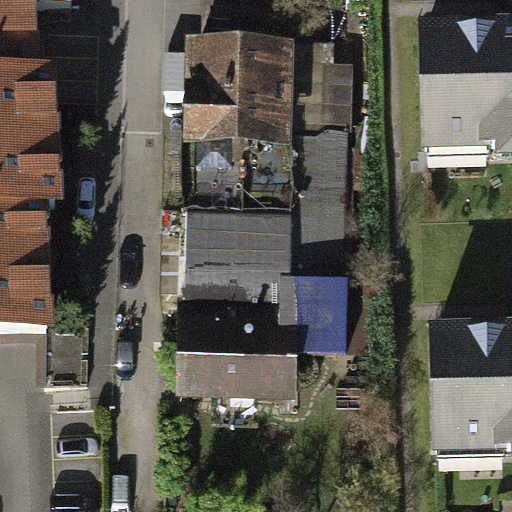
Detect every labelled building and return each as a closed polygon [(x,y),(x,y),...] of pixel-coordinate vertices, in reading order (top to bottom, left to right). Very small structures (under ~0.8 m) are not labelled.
[(0,0),(0,332),(57,331),(54,219),(72,218),(68,63),(44,63),(42,0),(59,0),(0,0)] [(511,28),(424,31),(427,160),(511,157),(511,28)] [(349,55),(186,52),(182,267),(345,269),(349,55)] [(277,313),(182,312),(182,398),(294,399),(295,353),(347,354),(348,284),(277,283),(277,313)] [(511,320),(426,322),(429,456),(511,454),(511,320)]
